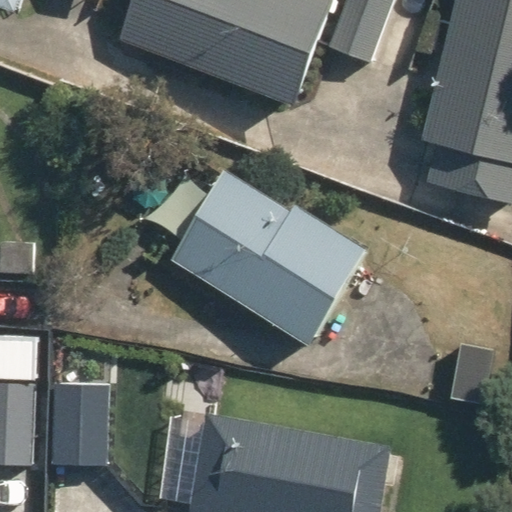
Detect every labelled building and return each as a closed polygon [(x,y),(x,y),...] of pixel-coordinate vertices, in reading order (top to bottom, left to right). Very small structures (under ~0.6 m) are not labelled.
[(351,0),(349,7),(332,0),(140,0),(130,26),(309,99),(332,44),(377,62),(402,0),(351,0)] [(511,0),(461,0),(428,171),(511,187),(511,0)] [(158,213),(190,233),(180,250),(324,338),(380,245),(236,158),(219,186),(187,166),(158,213)] [(61,340),(60,374),(59,457),(120,457),(121,382),(97,382),(98,342),(61,340)] [(45,376),(0,372),(0,455),(39,458),(45,376)] [(215,408),(214,417),(178,413),(170,496),(198,499),(195,511),(208,511),(401,511),(410,427),(215,408)]
